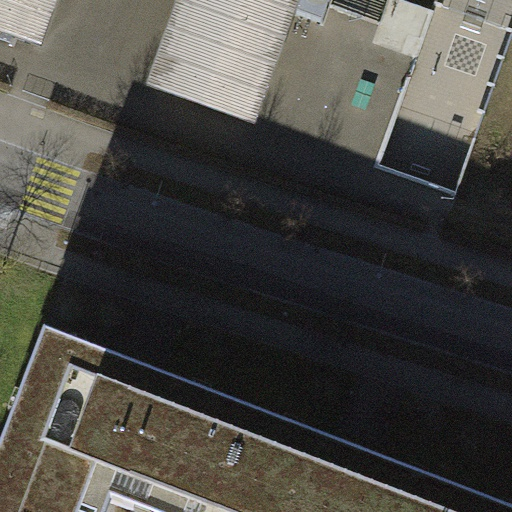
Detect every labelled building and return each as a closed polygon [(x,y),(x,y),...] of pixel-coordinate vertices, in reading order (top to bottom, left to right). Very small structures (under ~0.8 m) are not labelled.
[(36,0),(0,0),(0,33),(22,41),(36,0)] [(277,0),(185,0),(154,88),(236,117),(277,0)] [(511,0),(425,0),(365,165),(447,194),(511,13),(511,0)] [(128,511),(198,511),(237,411),(33,334),(0,421),(0,463),(104,503),(128,511)] [(448,511),(456,494),(237,411),(198,511),(448,511)] [(100,511),(104,503),(0,463),(0,511),(100,511)] [(503,511),(456,494),(448,511),(503,511)]
